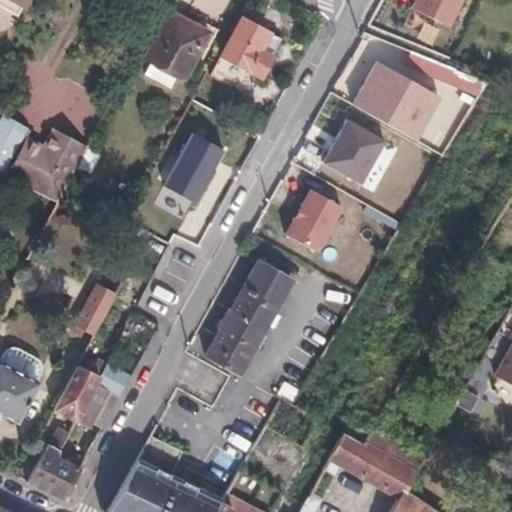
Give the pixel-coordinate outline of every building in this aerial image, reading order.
[(465,0),(419,0),(407,22),(445,41),(465,0)] [(158,10),(136,50),(146,56),(145,58),(151,62),(176,75),(182,78),(207,32),(170,12),(168,15),(158,10)] [(240,19),(221,54),(258,75),(280,40),(240,19)] [(258,75),(221,54),(212,71),(249,91),(258,75)] [(444,97),(378,60),(350,103),(417,138),(444,97)] [(169,86),(176,75),(151,62),(145,73),(169,86)] [(33,125),(1,108),(0,108),(0,174),(5,177),(26,139),(33,125)] [(233,133),(194,113),(163,170),(202,192),(233,133)] [(387,143),(348,121),(323,159),(364,181),(387,143)] [(26,139),(5,177),(21,186),(53,203),(62,188),(73,167),(81,151),(57,138),(48,151),(26,139)] [(85,145),(81,151),(73,167),(88,176),(99,153),(85,145)] [(342,207),(311,186),(285,229),(320,249),(342,207)] [(254,262),(202,354),(206,357),(236,373),(287,280),(254,262)] [(93,290),(73,326),(92,336),(112,301),(93,290)] [(511,342),(492,377),(511,388),(511,331),(507,340),(511,342)] [(5,344),(0,353),(0,364),(31,381),(40,363),(39,358),(10,342),(5,344)] [(76,365),(82,355),(67,347),(53,372),(68,381),(76,365)] [(97,375),(93,383),(109,391),(91,424),(99,429),(111,407),(130,373),(106,360),(97,375)] [(0,411),(15,419),(35,383),(31,381),(0,364),(0,411)] [(97,375),(76,365),(68,381),(53,409),(73,420),(93,383),(97,375)] [(109,391),(93,383),(73,420),(89,428),(91,424),(109,391)] [(101,478),(106,468),(96,463),(107,442),(105,440),(110,430),(108,429),(118,411),(111,407),(99,429),(78,466),(101,478)] [(361,443),(362,441),(366,434),(346,422),(340,432),(361,443)] [(415,471),(423,458),(369,428),(366,434),(362,441),(415,471)] [(403,492),(415,471),(362,441),(361,443),(340,432),(325,459),(335,466),(393,497),(398,489),(403,492)] [(108,511),(212,511),(220,501),(170,473),(182,450),(151,433),(108,511)] [(46,444),(26,480),(61,496),(78,466),(55,455),(58,450),(46,444)] [(335,466),(325,459),(319,469),(319,470),(329,476),(335,466)] [(78,466),(61,496),(84,507),(101,478),(78,466)] [(434,511),(403,492),(398,489),(393,497),(384,511),(434,511)] [(310,511),(318,499),(307,493),(300,505),(296,511),(310,511)] [(212,511),(259,511),(223,495),(220,501),(212,511)]
